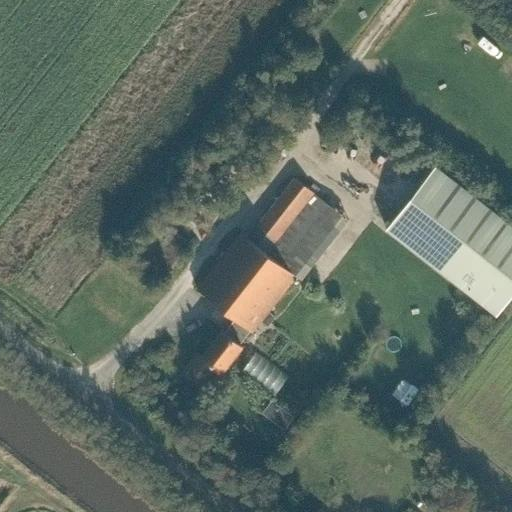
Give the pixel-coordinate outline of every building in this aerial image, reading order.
[(477,40),(485,53),(502,42),(494,29),(477,40)] [(434,104),(426,122),(442,130),(451,112),(434,104)] [(250,174),(260,159),(246,148),(235,163),(250,174)] [(511,295),(511,224),(436,165),(386,229),(497,316),(511,295)] [(297,180),(248,243),(265,256),(314,194),(297,180)] [(325,212),(324,277),(348,278),(349,226),(335,226),(335,212),(325,212)] [(235,322),(250,333),(252,335),(262,322),(268,326),(276,316),(270,312),(295,280),(248,243),(242,238),(198,293),(235,322)] [(412,277),(427,287),(438,273),(423,262),(412,277)] [(355,279),(352,293),(365,296),(368,283),(355,279)] [(250,333),(235,322),(224,335),(222,333),(201,360),(197,356),(186,369),(206,385),(216,372),(221,376),(241,350),(239,348),(250,333)] [(331,358),(337,352),(326,342),(321,349),(331,358)] [(265,352),(251,367),(282,395),(296,380),(265,352)] [(409,383),(395,400),(410,412),(424,395),(409,383)] [(272,400),(262,412),(285,429),(294,416),(272,400)]
